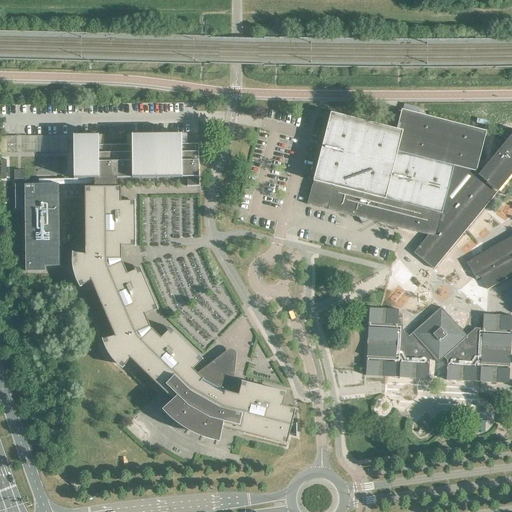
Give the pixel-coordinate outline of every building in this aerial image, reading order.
[(396,129),(391,128),(331,113),(313,181),(314,181),(313,185),(312,185),(307,204),(358,217),(362,224),(369,220),(401,228),(428,235),(436,237),(441,218),(454,166),(476,172),(486,131),(401,110),(396,129)] [(511,133),(510,137),(479,174),(475,173),(476,172),(454,166),(441,218),(436,237),(428,235),(416,251),(415,250),(414,252),(434,269),(511,174),(511,133)] [(39,184),(15,184),(16,209),(25,209),(26,271),(45,271),(45,266),(60,266),(59,184),(95,184),(95,187),(85,187),(86,254),(74,253),(74,252),(73,252),(73,253),(73,254),(73,255),(73,256),(72,257),(72,258),(72,259),(72,260),(72,261),(72,262),(72,263),(73,263),(73,264),(73,265),(73,266),(73,267),(73,268),(73,269),(73,270),(74,271),(74,272),(74,273),(74,274),(75,275),(75,276),(75,277),(76,278),(76,279),(76,280),(77,280),(77,281),(77,282),(78,283),(78,284),(79,284),(79,285),(79,286),(80,286),(80,287),(80,288),(81,287),(91,281),(115,336),(103,339),(102,339),(103,340),(103,341),(103,342),(103,343),(104,343),(104,344),(104,345),(105,346),(105,347),(105,348),(106,348),(106,349),(106,350),(107,350),(107,351),(108,352),(108,353),(109,354),(109,355),(110,355),(110,356),(111,357),(111,358),(112,358),(112,359),(113,359),(113,360),(114,360),(114,361),(115,362),(116,363),(117,364),(118,365),(119,366),(120,367),(121,367),(121,368),(122,368),(123,369),(123,368),(130,358),(162,389),(174,401),(166,407),(162,410),(163,410),(163,411),(164,411),(165,412),(165,413),(166,413),(166,414),(167,414),(167,415),(168,415),(168,416),(169,416),(170,417),(171,418),(171,419),(172,419),(173,420),(174,421),(175,421),(175,422),(176,422),(176,423),(177,423),(178,424),(179,424),(179,425),(180,425),(180,426),(181,426),(182,426),(182,427),(183,427),(184,428),(185,428),(185,429),(186,429),(187,430),(188,430),(189,431),(190,431),(191,432),(192,432),(192,433),(193,433),(194,433),(195,434),(196,434),(196,435),(197,435),(198,435),(199,436),(200,436),(201,436),(201,437),(202,437),(203,437),(204,437),(204,438),(205,438),(206,438),(207,438),(207,439),(208,439),(209,439),(210,439),(210,440),(211,440),(212,440),(213,440),(214,441),(215,441),(216,441),(217,441),(218,441),(219,442),(220,442),(220,438),(220,437),(222,428),(243,433),(287,444),(289,435),(296,436),(296,425),(292,424),(292,423),(296,409),(282,406),(285,393),(286,393),(286,392),(241,381),(241,382),(242,382),(238,395),(232,393),(234,372),(231,370),(232,366),(231,366),(231,367),(221,361),(221,360),(220,360),(218,363),(214,361),(197,374),(193,369),(202,360),(203,360),(170,328),(161,338),(151,328),(150,327),(145,315),(157,309),(157,310),(158,310),(140,268),(139,268),(140,268),(127,274),(122,261),(122,260),(122,246),(135,246),(136,246),(135,201),(134,201),(121,201),(121,187),(117,187),(117,178),(133,178),(133,179),(133,178),(157,178),(158,178),(182,177),(182,178),(182,177),(188,177),(188,186),(187,186),(187,187),(200,187),(200,186),(199,186),(199,144),(186,144),(182,144),(182,134),(181,134),(157,134),(133,135),(133,134),(132,134),(132,135),(132,145),(128,145),(103,145),(99,145),(99,135),(98,135),(74,135),(74,179),(39,179),(39,184)] [(67,136),(6,136),(7,152),(67,152),(67,136)] [(14,170),(14,179),(23,179),(23,170),(14,170)] [(511,236),(466,262),(475,277),(476,279),(480,277),(488,290),(511,275),(511,236)] [(441,307),(412,333),(433,357),(438,362),(444,357),(467,336),(457,325),(441,307)] [(366,376),(385,377),(428,379),(430,360),(433,357),(412,333),(409,336),(402,329),(403,324),(398,324),(399,310),(369,308),(366,376)] [(511,327),(511,315),(483,314),(483,329),(476,328),(467,336),(444,357),(447,361),(446,380),(480,382),(509,384),(511,327)]
